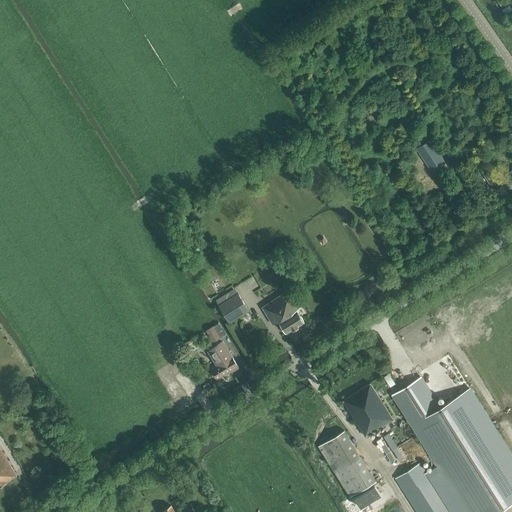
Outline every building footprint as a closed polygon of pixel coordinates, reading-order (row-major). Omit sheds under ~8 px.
[(505,14),(511,9),(509,5),(502,10),(505,14)] [(430,169),(444,160),(430,139),(416,148),(430,169)] [(503,186),(492,169),(484,175),(494,191),(503,186)] [(285,268),(290,276),(297,272),(292,264),(285,268)] [(273,324),(279,321),(286,333),(304,322),(296,310),(300,307),(289,289),(262,307),(273,324)] [(218,305),(229,323),(249,310),(238,292),(218,305)] [(214,327),(207,331),(213,342),(220,338),(214,327)] [(216,366),(211,369),(217,379),(231,370),(232,372),(239,367),(232,356),(223,341),(207,351),(216,366)] [(421,377),(393,394),(432,455),(467,511),(494,511),(503,506),(511,500),(511,455),(469,388),(440,407),(421,377)] [(343,400),(365,436),(393,419),(370,383),(343,400)] [(318,446),(350,497),(375,481),(344,430),(318,446)] [(396,462),(404,459),(392,432),(383,436),(396,462)] [(0,485),(17,475),(0,447),(0,485)] [(395,479),(415,511),(451,511),(421,462),(395,479)]
